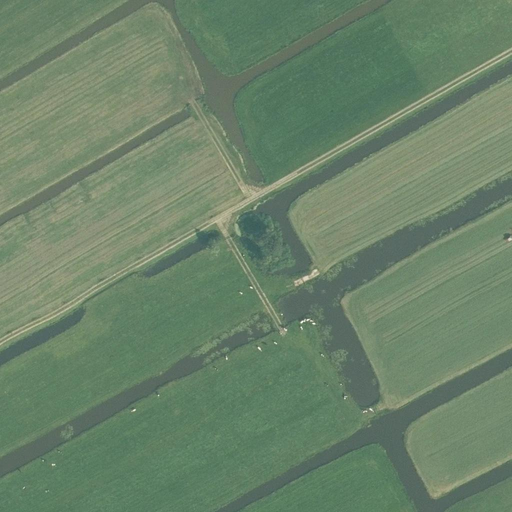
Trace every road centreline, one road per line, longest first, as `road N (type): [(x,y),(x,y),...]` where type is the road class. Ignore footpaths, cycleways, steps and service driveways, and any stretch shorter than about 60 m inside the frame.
road 1 (track): [(511,51),(249,199),(191,99)]
road 2 (track): [(216,218),(0,341)]
road 3 (track): [(249,199),(216,218),(281,329)]
